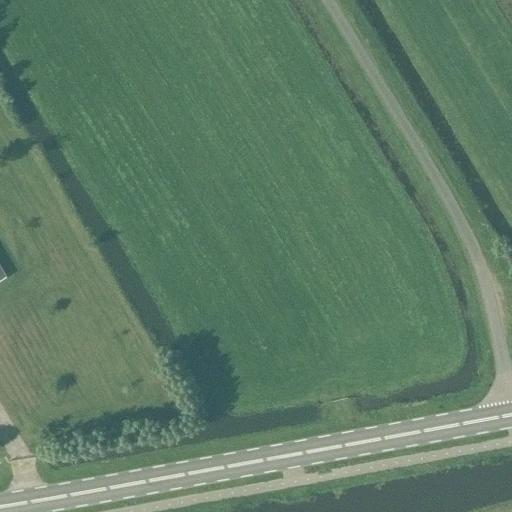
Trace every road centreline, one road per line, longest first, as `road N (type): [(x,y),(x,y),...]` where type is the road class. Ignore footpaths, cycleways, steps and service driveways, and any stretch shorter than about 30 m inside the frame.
road 1 (secondary): [(5,511),(511,419)]
road 2 (unclassified): [(511,419),(493,310),(470,238),(328,0)]
road 3 (track): [(302,317),(346,414),(348,449)]
